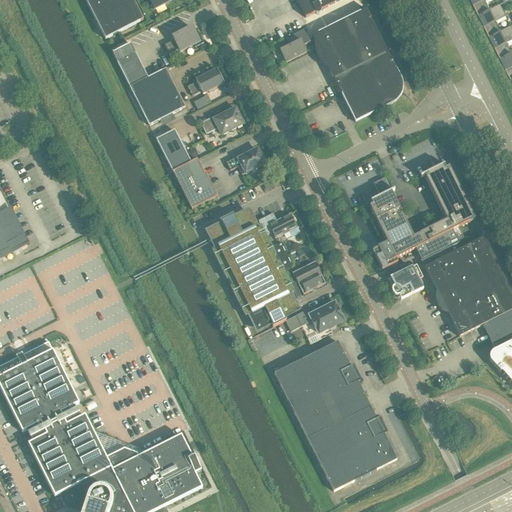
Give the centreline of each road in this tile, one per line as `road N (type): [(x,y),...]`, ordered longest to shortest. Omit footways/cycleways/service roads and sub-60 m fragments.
road 1 (unclassified): [(425,407),(311,177)]
road 2 (unclassified): [(311,177),(222,0)]
road 3 (unclassified): [(311,177),(455,103)]
road 4 (primary): [(455,103),(511,213)]
